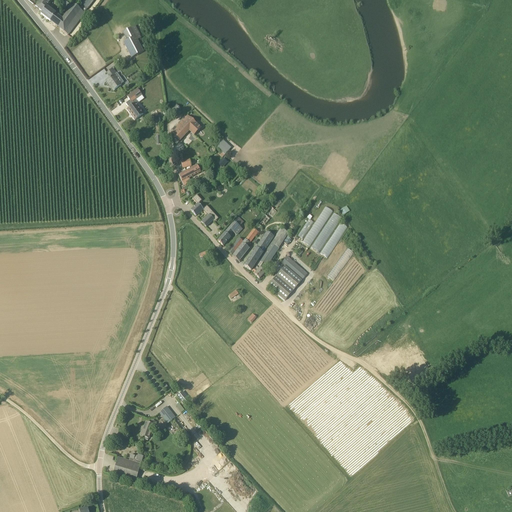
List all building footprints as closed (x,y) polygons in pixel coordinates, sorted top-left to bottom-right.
[(68,35),(72,30),(68,28),(81,11),(67,0),(56,0),(69,10),(62,19),(47,7),(52,0),(40,0),(35,6),(43,12),(41,14),(48,20),(49,20),(68,35)] [(94,0),(84,0),(81,5),(87,9),(94,0)] [(131,28),(134,34),(136,37),(139,35),(139,36),(140,35),(136,26),(135,26),(131,28)] [(137,41),(138,40),(136,37),(124,43),(131,59),(144,52),(137,41)] [(120,84),(123,82),(116,73),(115,73),(112,69),(106,73),(110,78),(106,81),(109,85),(110,84),(114,90),(121,85),(120,84)] [(143,96),(138,90),(127,97),(131,103),(129,104),(131,107),(127,110),(132,116),(135,121),(143,114),(136,105),(138,103),(136,101),(143,96)] [(181,110),(176,105),(170,112),(175,117),(175,116),(178,113),(181,110)] [(158,116),(161,116),(161,113),(158,114),(152,115),(154,124),(159,123),(158,116)] [(202,128),(193,121),(187,116),(172,132),(175,135),(174,136),(180,141),(190,131),(194,136),(202,128)] [(223,140),(216,148),(220,152),(225,155),(225,156),(232,148),(223,140)] [(225,158),(220,164),(224,167),(229,161),(225,158)] [(190,160),(181,162),(183,169),(192,166),(190,160)] [(197,166),(178,176),(184,185),(191,182),(189,179),(200,173),(197,166)] [(197,204),(197,205),(191,211),(193,213),(196,217),(203,210),(204,212),(206,215),(207,215),(208,216),(201,222),(206,227),(213,221),(214,220),(212,217),(210,215),(212,213),(213,213),(207,206),(204,208),(201,205),(199,203),(201,201),(202,201),(197,195),(192,199),(194,201),(197,204)] [(249,248),(247,247),(258,233),(259,233),(263,228),(264,229),(277,212),(276,211),(282,203),(284,200),(281,198),(279,200),(278,199),(271,207),(254,229),(232,257),(239,262),(249,248)] [(325,206),(303,242),(311,247),(332,211),(325,206)] [(347,206),(341,210),(344,215),(350,211),(347,206)] [(312,248),(320,253),(341,218),(333,213),(312,248)] [(240,227),(244,222),(238,217),(234,222),(218,241),(223,246),(231,238),(230,237),(234,233),(236,235),(242,229),(240,227)] [(303,239),(313,222),(308,219),(298,236),(303,239)] [(321,254),(328,258),(347,227),(340,223),(321,254)] [(287,236),(289,237),(291,235),(281,228),(271,243),(259,261),(259,260),(256,265),(257,266),(255,268),(252,272),(255,274),(254,275),(260,279),(265,273),(260,269),(264,264),(267,266),(287,236)] [(273,236),(266,232),(256,248),(244,267),(251,271),(273,236)] [(243,242),(239,238),(228,252),(232,255),(243,242)] [(287,257),(282,263),(285,266),(268,286),(285,301),(308,275),(287,257)] [(257,318),(253,314),(248,320),(251,323),(257,318)] [(176,407),(181,413),(184,411),(179,404),(176,407)] [(167,407),(159,413),(168,424),(176,418),(167,407)] [(154,426),(155,426),(156,423),(152,421),(150,424),(146,423),(143,430),(142,430),(140,436),(148,440),(154,426)] [(189,437),(183,430),(178,433),(184,440),(189,437)] [(143,456),(138,455),(137,458),(135,457),(131,455),(129,461),(118,458),(112,477),(135,484),(143,456)]
